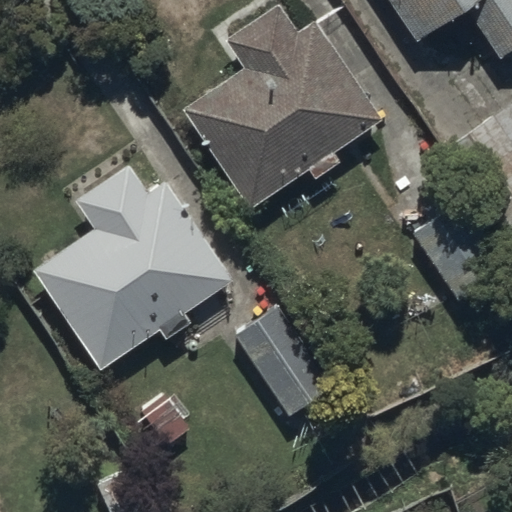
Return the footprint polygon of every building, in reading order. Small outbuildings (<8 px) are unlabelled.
[(260,0),(222,26),(244,58),(182,101),(250,200),(311,158),(317,167),(343,149),(338,141),(384,109),(317,12),(298,25),(281,0),(260,0)] [(511,0),(400,0),(422,31),(466,0),(467,0),(500,48),(511,39),(511,0)] [(511,90),(443,141),(511,235),(511,90)] [(99,222),(36,262),(99,361),(160,321),(166,330),(193,313),(186,302),(235,270),(170,169),(150,182),(133,156),(79,191),(99,222)] [(511,258),(463,193),(415,228),(424,241),(415,247),(440,282),(449,275),(463,293),(511,258)] [(287,294),(233,329),(288,412),(341,377),(287,294)]
